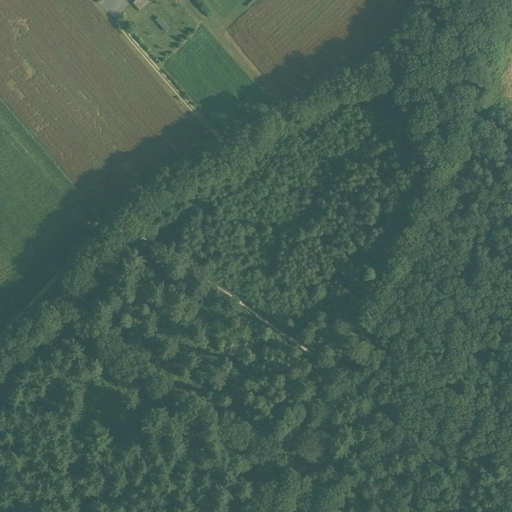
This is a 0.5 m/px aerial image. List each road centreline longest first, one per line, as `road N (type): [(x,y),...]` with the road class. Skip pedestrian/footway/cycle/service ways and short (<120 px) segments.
road 1 (track): [(0,340),(155,178),(236,128),(414,48),(492,0)]
road 2 (track): [(382,270),(511,2)]
road 3 (track): [(382,270),(267,511)]
road 4 (track): [(332,370),(511,494)]
road 5 (track): [(511,264),(437,208),(423,202),(410,210)]
